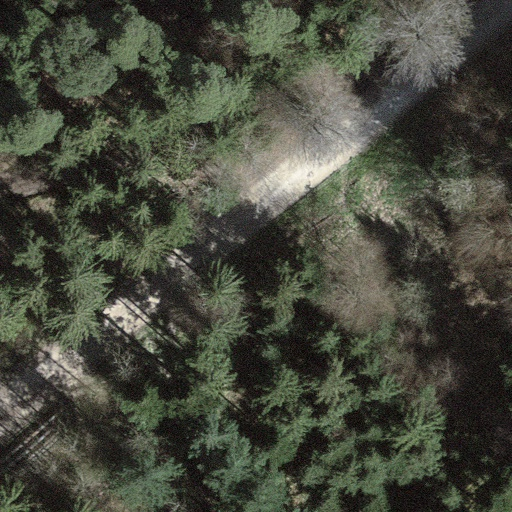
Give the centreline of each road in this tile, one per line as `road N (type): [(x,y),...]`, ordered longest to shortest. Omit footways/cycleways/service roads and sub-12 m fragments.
road 1 (unclassified): [(509,0),(355,108),(0,411)]
road 2 (track): [(355,108),(90,190),(0,203)]
